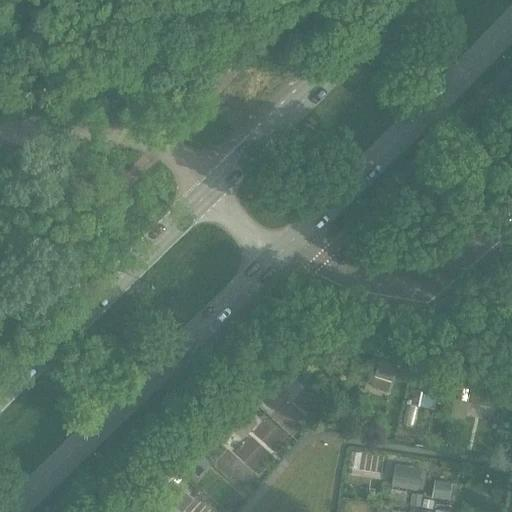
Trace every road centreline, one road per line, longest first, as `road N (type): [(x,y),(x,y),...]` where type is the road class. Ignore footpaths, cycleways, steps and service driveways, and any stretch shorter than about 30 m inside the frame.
road 1 (primary): [(17,511),(275,255)]
road 2 (primary): [(275,255),(511,23)]
road 3 (primary): [(211,195),(0,398)]
road 4 (primary): [(408,0),(211,195)]
road 5 (unclassified): [(0,129),(161,146)]
